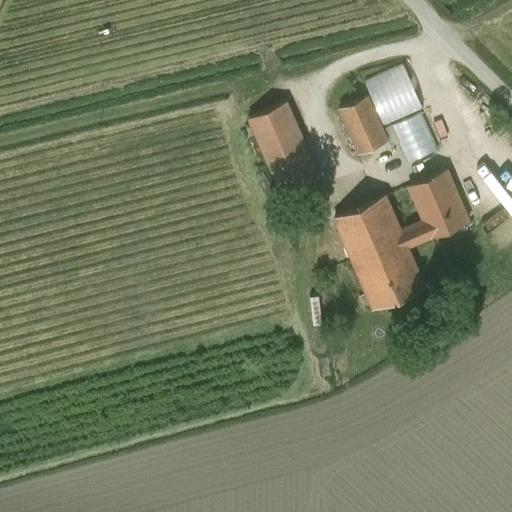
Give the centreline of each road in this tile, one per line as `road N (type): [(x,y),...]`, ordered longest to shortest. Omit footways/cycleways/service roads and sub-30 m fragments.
road 1 (track): [(0,145),(257,81)]
road 2 (unclassified): [(404,0),(511,106)]
